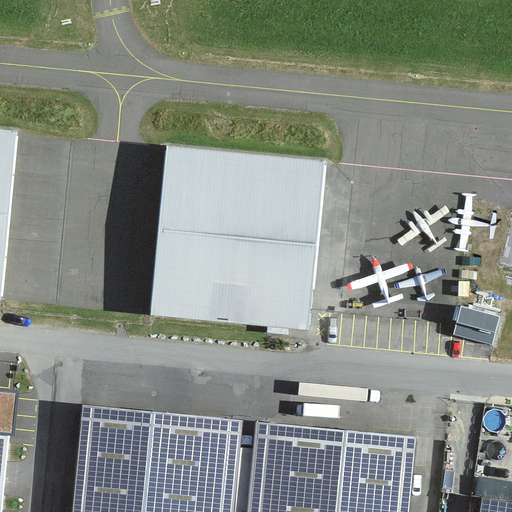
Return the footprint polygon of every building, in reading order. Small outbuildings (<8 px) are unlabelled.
[(0,300),(1,300),(16,135),(0,133),(0,300)] [(322,163),(165,150),(151,313),(308,326),(322,163)] [(499,317),(461,306),(454,334),(492,344),(499,317)] [(0,511),(13,395),(0,393),(0,511)] [(236,511),(245,424),(91,409),(80,511),(236,511)] [(413,511),(420,441),(259,427),(251,511),(413,511)] [(511,511),(511,505),(481,500),(479,511),(511,511)]
